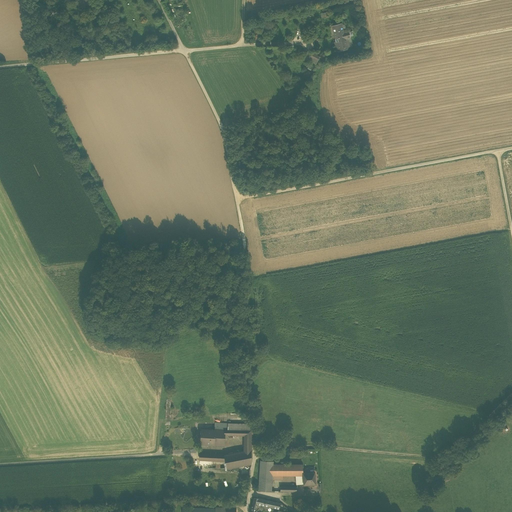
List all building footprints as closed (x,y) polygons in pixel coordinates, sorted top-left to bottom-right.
[(81,0),(76,2),(78,9),(85,7),(85,5),(91,3),(90,0),(81,0)] [(336,43),(338,50),(348,48),(346,41),(346,39),(344,33),(341,24),(331,26),(336,43)] [(349,32),(344,33),(346,39),(346,41),(348,48),(353,46),(350,38),(349,35),(353,34),(352,32),(349,32)] [(309,57),(317,62),(319,57),(311,53),(309,57)] [(215,429),(214,431),(201,430),(201,444),(214,445),(224,446),(224,435),(224,430),(227,430),(228,423),(215,423),(215,429)] [(244,451),(225,455),(225,461),(227,469),(250,464),(251,464),(251,450),(244,451)] [(258,491),(271,491),(272,480),(273,465),(273,461),(260,461),(258,491)] [(281,476),(296,476),(303,476),(302,473),(303,473),(302,465),(287,465),(287,462),(282,462),(282,465),(278,465),(278,476),(281,476)] [(273,465),(272,480),(281,480),(281,476),(278,476),(278,465),(273,465)] [(303,484),(303,485),(316,484),(315,472),(303,473),(302,473),(303,476),(303,484)] [(258,505),(279,509),(281,504),(254,498),(251,508),(256,509),(258,505)]
